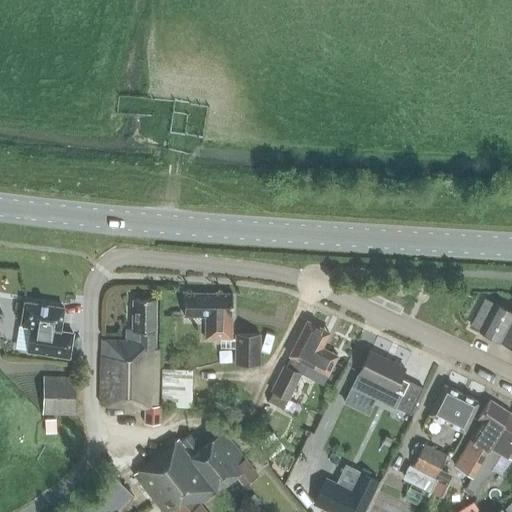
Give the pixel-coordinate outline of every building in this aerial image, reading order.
[(231,340),(232,294),(184,294),(183,316),(209,316),(209,340),(231,340)] [(159,424),(160,406),(156,406),(157,349),(154,349),(155,300),(133,299),(132,329),(125,329),(125,341),(101,340),(99,405),(145,406),(144,424),(159,424)] [(63,308),(24,302),(20,326),(30,327),(26,351),(69,358),(72,333),(59,331),(63,308)] [(511,307),(510,311),(493,303),(479,332),(499,342),(511,348),(511,307)] [(338,355),(321,346),(324,341),(320,339),(324,331),(306,322),(289,356),(290,356),(285,365),(284,365),(271,392),(267,401),(283,409),(287,400),(295,404),(306,382),(298,377),(305,364),(327,376),(338,355)] [(260,364),(260,334),(233,334),(233,364),(260,364)] [(355,380),(351,388),(394,408),(395,407),(410,414),(422,388),(399,377),(404,368),(369,351),(355,380)] [(191,370),(161,370),(160,407),(190,407),(191,370)] [(43,376),(43,399),(42,415),(74,415),(75,377),(43,376)] [(464,431),(478,402),(443,385),(434,403),(429,414),(464,431)] [(480,422),(454,465),(471,477),(476,466),(477,465),(487,449),(510,414),(489,400),(477,419),(480,422)] [(487,449),(477,465),(489,473),(492,469),(500,474),(510,458),(511,454),(511,415),(510,414),(487,449)] [(56,419),(44,420),(45,434),(56,433),(56,419)] [(243,485),(257,475),(244,458),(243,458),(222,431),(200,448),(189,434),(180,440),(218,489),(235,475),(243,485)] [(271,433),(256,443),(267,457),(281,447),(271,433)] [(176,511),(205,511),(199,504),(216,490),(177,439),(133,474),(162,511),(168,511),(173,508),(176,511)] [(434,478),(446,455),(423,444),(412,466),(434,478)] [(471,477),(464,490),(478,497),(490,474),(489,473),(477,465),(476,466),(471,477)] [(330,511),(362,511),(377,482),(359,473),(351,491),(325,479),(313,504),(330,511)] [(114,511),(131,495),(115,479),(91,504),(99,511),(114,511)] [(500,509),(496,511),(511,511),(511,502),(503,511),(500,509)]
